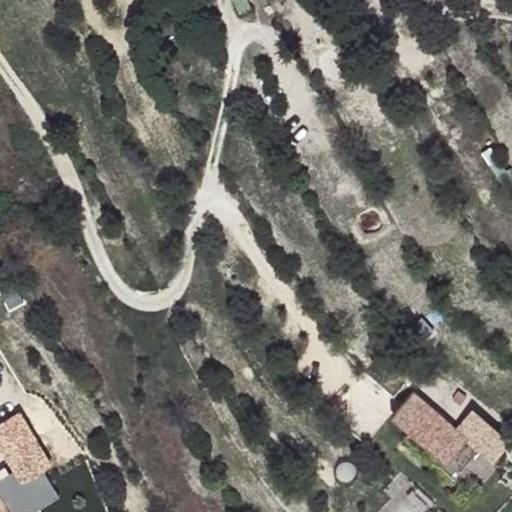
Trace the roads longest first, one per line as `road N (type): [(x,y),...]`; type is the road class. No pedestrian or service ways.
road 1 (residential): [(238,49),(183,292),(131,294),(111,277),(0,84)]
road 2 (unknown): [(204,201),(348,407)]
